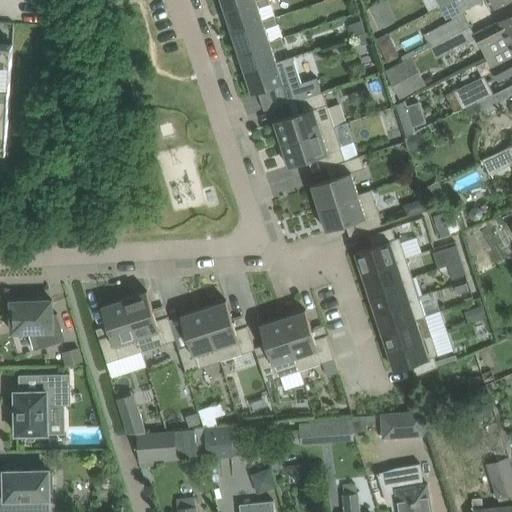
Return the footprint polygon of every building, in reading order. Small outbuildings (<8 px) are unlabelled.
[(222,0),(225,10),(255,0),(222,0)] [(270,0),(255,0),(225,10),(232,30),(264,20),(260,7),(271,3),(270,0)] [(452,0),(441,6),(449,20),(484,0),(488,0),(493,9),(504,3),(509,0),(452,0)] [(465,28),(471,25),(464,13),(424,34),(430,46),(465,28)] [(511,13),(474,33),(476,38),(481,47),(486,45),(490,54),(511,42),(511,13)] [(275,16),(264,20),(232,30),(239,51),(271,41),(267,28),(278,24),(275,16)] [(472,40),(465,28),(430,46),(437,59),(472,40)] [(374,42),(371,31),(367,33),(359,35),(362,46),(374,42)] [(282,37),(271,41),(239,51),(246,72),(278,61),(273,48),(285,44),(282,37)] [(16,44),(0,42),(0,148),(10,149),(16,44)] [(511,42),(490,54),(496,64),(492,66),(500,81),(511,74),(511,42)] [(280,105),(300,99),(322,92),(317,77),(302,82),(293,56),(278,61),(246,72),(252,93),(274,86),(280,105)] [(401,99),(417,90),(402,62),(385,71),(401,99)] [(484,75),(453,91),(463,109),(466,107),(478,101),(493,93),(484,75)] [(511,84),(511,85),(479,101),(481,107),(485,114),(510,102),(511,105),(511,84)] [(282,143),(335,126),(324,91),(322,92),(300,99),(303,111),(274,120),(282,143)] [(456,112),(463,109),(453,91),(446,94),(456,112)] [(408,105),(406,100),(405,100),(397,104),(405,131),(407,136),(415,132),(416,131),(415,126),(427,122),(421,101),(408,105)] [(478,101),(466,107),(469,113),(481,107),(479,101),(478,101)] [(436,122),(430,125),(432,130),(439,127),(436,122)] [(335,126),(282,143),(289,166),(318,157),(322,168),(337,163),(346,161),(346,160),(335,126)] [(417,149),(423,135),(419,133),(415,133),(412,134),(410,136),(408,139),(408,143),(410,146),(417,149)] [(490,174),(511,163),(511,150),(510,146),(482,159),(490,174)] [(346,161),(337,163),(341,175),(312,184),(319,207),(359,194),(359,193),(352,171),(365,167),(361,155),(346,160),(346,161)] [(447,191),(443,181),(426,189),(431,198),(447,191)] [(359,194),(319,207),(327,230),(356,220),(359,232),(383,224),(372,189),(359,193),(359,194)] [(411,202),(415,213),(427,210),(423,198),(411,202)] [(483,214),(482,209),(478,207),(473,208),(470,212),(471,217),(475,219),(480,218),(483,214)] [(442,237),(451,233),(446,219),(444,212),(434,216),(442,237)] [(392,227),(369,235),(372,246),(356,251),(363,271),(407,257),(400,237),(396,238),(392,227)] [(407,255),(422,250),(416,235),(402,240),(407,255)] [(443,249),(448,265),(462,260),(456,244),(443,249)] [(369,291),(413,276),(407,257),(363,271),(369,291)] [(466,274),(462,260),(448,265),(453,278),(466,274)] [(376,310),(419,296),(413,276),(369,291),(376,310)] [(467,282),(455,286),(458,293),(469,290),(467,282)] [(125,298),(142,351),(177,339),(169,315),(157,319),(148,290),(125,298)] [(419,296),(376,310),(382,329),(426,315),(419,296)] [(142,351),(125,298),(102,305),(112,334),(100,338),(108,362),(142,351)] [(39,347),(39,348),(66,340),(58,313),(57,313),(57,316),(53,316),(53,299),(37,300),(28,300),(12,301),(13,332),(36,331),(41,346),(39,347)] [(204,307),(221,360),(256,349),(248,325),(236,329),(227,300),(204,307)] [(221,360),(204,307),(181,315),(191,344),(179,347),(187,371),(221,360)] [(478,319),(474,308),(465,311),(469,322),(478,319)] [(283,317),(301,369),(335,358),(327,334),(316,338),(306,309),(283,317)] [(382,329),(388,349),(432,334),(426,315),(382,329)] [(301,369),(283,317),(261,324),(270,353),(258,357),(266,381),(301,369)] [(439,355),(432,334),(388,349),(395,369),(411,364),(415,376),(438,366),(435,356),(439,355)] [(84,360),(80,346),(62,351),(66,365),(84,360)] [(40,390),(16,391),(17,433),(49,433),(48,404),(65,404),(65,391),(71,391),(70,374),(40,374),(40,390)] [(469,388),(482,384),(479,374),(466,378),(469,388)] [(227,413),(223,401),(199,409),(205,427),(218,422),(216,417),(227,413)] [(147,431),(139,405),(122,411),(128,432),(147,431)] [(429,434),(421,411),(382,413),(384,437),(429,434)] [(202,422),(198,412),(186,415),(189,425),(196,423),(196,424),(202,422)] [(301,445),(303,445),(318,443),(332,443),(330,419),(300,422),(301,445)] [(232,425),(206,427),(208,454),(208,458),(235,456),(232,425)] [(154,458),(201,455),(208,454),(206,427),(138,433),(140,467),(155,465),(154,458)] [(485,464),(497,498),(511,493),(511,471),(507,457),(485,464)] [(390,489),(393,504),(393,511),(432,511),(428,482),(424,483),(421,463),(397,467),(400,487),(390,489)] [(261,470),(267,490),(276,487),(270,467),(261,470)] [(21,511),(22,499),(50,498),(50,490),(54,490),(54,472),(50,472),(50,469),(5,470),(5,479),(0,479),(0,511),(21,511)] [(359,511),(356,483),(342,484),(345,511),(359,511)] [(177,511),(197,511),(196,495),(176,497),(177,511)] [(511,511),(511,505),(483,507),(482,497),(473,498),(474,511),(511,511)] [(275,511),(275,499),(240,503),(241,511),(275,511)]
